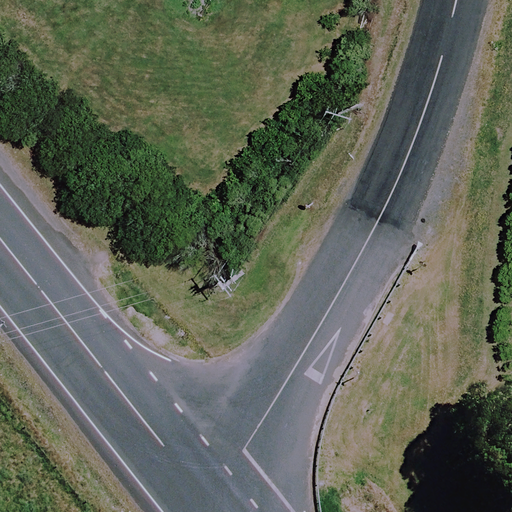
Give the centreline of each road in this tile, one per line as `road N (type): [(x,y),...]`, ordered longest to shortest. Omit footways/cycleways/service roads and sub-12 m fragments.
road 1 (unclassified): [(455,0),(410,145),(353,270),(244,450),(194,487)]
road 2 (tertiary): [(194,487),(0,249)]
